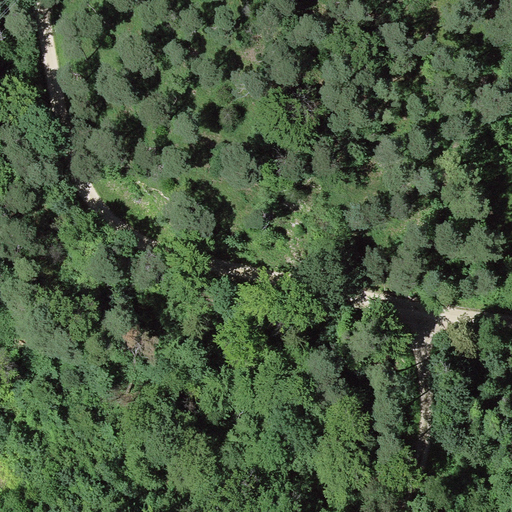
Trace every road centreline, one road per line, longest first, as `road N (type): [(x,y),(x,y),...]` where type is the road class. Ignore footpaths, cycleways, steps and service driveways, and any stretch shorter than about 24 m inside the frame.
road 1 (track): [(511,314),(417,310),(151,235),(114,210),(54,120),(48,0)]
road 2 (track): [(390,511),(424,459),(417,310)]
